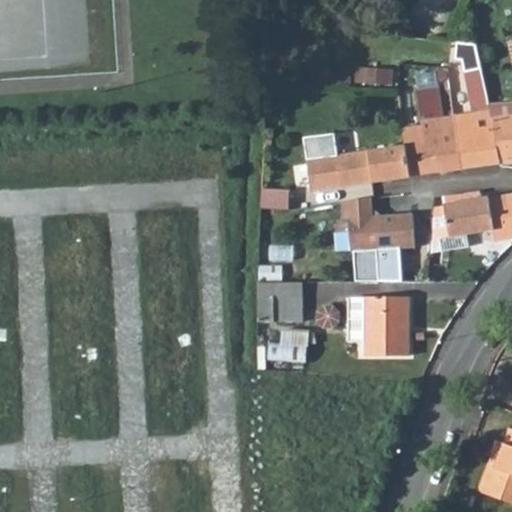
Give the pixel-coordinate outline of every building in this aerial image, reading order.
[(447,69),(465,71),(463,60),(455,60),(456,42),(450,42),(447,69)] [(471,103),(488,100),(476,44),(456,42),(455,60),(463,60),(465,71),(471,103)] [(436,143),(440,169),(441,172),(464,169),(456,115),(453,116),(439,118),(435,90),(418,92),(424,125),(427,144),(436,143)] [(489,106),(488,100),(471,103),(473,113),(490,111),(489,106)] [(490,111),(492,120),(511,117),(511,103),(489,106),(490,111)] [(473,113),(456,115),(464,169),(501,164),(492,120),(490,111),(473,113)] [(511,117),(492,120),(501,164),(511,163),(511,117)] [(424,125),(404,128),(406,146),(410,177),(441,172),(440,169),(436,143),(427,144),(424,125)] [(410,177),(406,146),(308,160),(312,192),(410,177)] [(288,209),(290,190),(262,188),(261,207),(288,209)] [(493,230),(494,241),(511,238),(511,194),(501,196),(482,199),(482,194),(481,192),(465,193),(461,194),(462,203),(446,206),(451,237),(493,230)] [(351,282),(384,282),(383,250),(421,249),(421,216),(381,217),(380,197),(342,202),(342,219),(347,219),(348,252),(351,252),(351,282)] [(430,281),(431,268),(420,269),(419,281),(430,281)] [(323,280),(307,280),(307,301),(323,301),(323,280)] [(261,324),(305,325),(307,283),(262,284),(262,300),(261,321),(261,324)] [(368,356),(410,356),(411,297),(369,297),(369,299),(368,339),(368,356)] [(368,339),(369,299),(355,299),(355,339),(368,339)] [(284,327),(284,341),(270,341),(270,359),(310,360),(311,328),(284,327)] [(511,427),(510,427),(505,441),(498,439),(493,454),(500,457),(496,465),(492,464),(483,492),(511,501),(511,427)]
